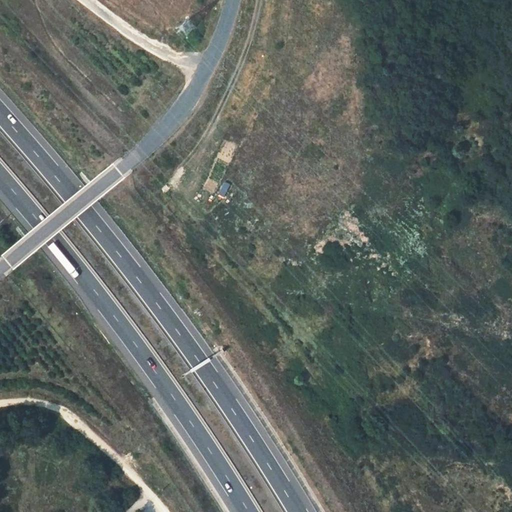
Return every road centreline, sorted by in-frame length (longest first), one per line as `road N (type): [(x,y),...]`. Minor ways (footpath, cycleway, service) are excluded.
road 1 (motorway): [(307,511),(209,352),(0,96)]
road 2 (motorway): [(0,169),(182,385),(257,511)]
road 3 (unclassified): [(0,266),(170,126),(205,74),(232,0)]
road 4 (residential): [(126,511),(146,488),(51,410),(0,407)]
road 5 (track): [(205,74),(84,0)]
